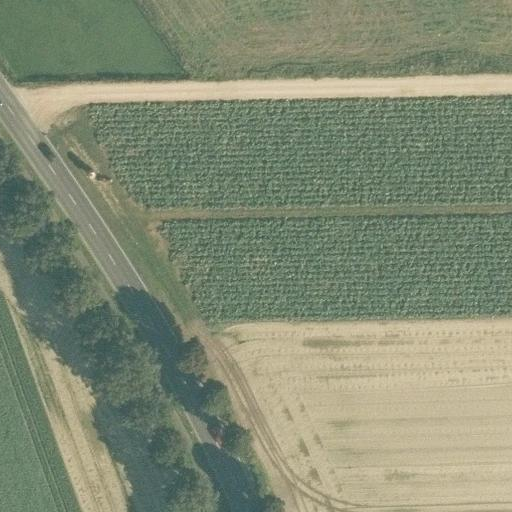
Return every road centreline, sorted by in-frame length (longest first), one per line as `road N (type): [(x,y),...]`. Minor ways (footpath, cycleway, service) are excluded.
road 1 (track): [(0,91),(511,82)]
road 2 (tertiary): [(248,511),(139,300),(0,100)]
